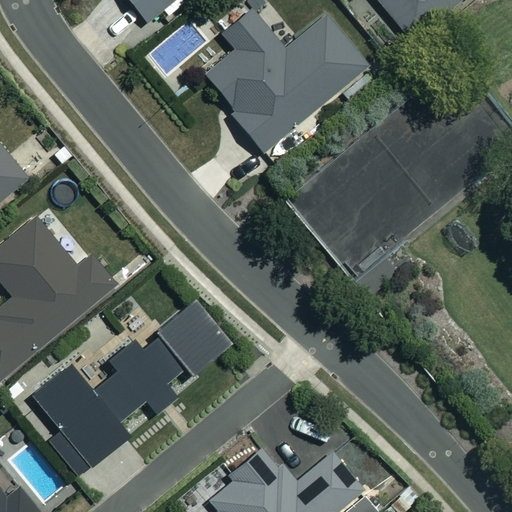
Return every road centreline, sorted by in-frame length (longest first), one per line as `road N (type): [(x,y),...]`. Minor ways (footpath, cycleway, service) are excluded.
road 1 (residential): [(320,332),(177,198),(47,42),(22,0)]
road 2 (residential): [(320,332),(278,377),(114,511)]
road 3 (residential): [(492,511),(425,430),(320,332)]
